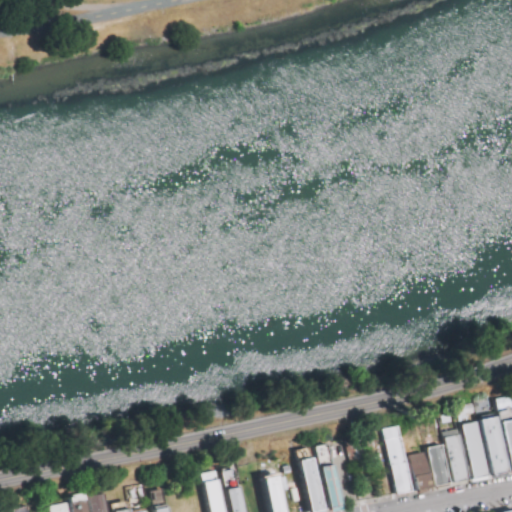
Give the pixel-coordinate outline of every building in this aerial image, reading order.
[(483,418),(493,474),(511,471),(501,414),(483,418)] [(464,424),(475,478),(492,475),(482,421),(464,424)] [(399,493),(386,429),(402,427),(415,490),(399,493)] [(457,482),(448,437),(464,434),(473,478),(457,482)] [(350,462),(359,459),(353,441),(344,444),(350,462)] [(429,447),(437,486),(454,482),(447,444),(429,447)] [(418,490),(410,454),(426,450),(434,486),(418,490)] [(310,511),(299,459),(315,455),(327,508),(310,511)] [(321,462),(335,459),(344,505),(330,508),(321,462)] [(223,469),(231,511),(248,511),(240,466),(223,469)] [(203,475),(210,511),(227,511),(219,472),(203,475)] [(269,511),(264,476),(280,472),(288,511),(269,511)] [(74,511),(72,502),(71,493),(89,490),(91,511),(74,511)] [(151,506),(165,503),(162,490),(148,493),(151,506)] [(91,495),(94,511),(116,511),(115,505),(112,492),(91,495)] [(72,502),(74,511),(53,511),(52,506),(72,502)] [(134,511),(116,511),(115,505),(133,502),(134,511)] [(154,511),(153,505),(168,502),(170,511),(154,511)]
